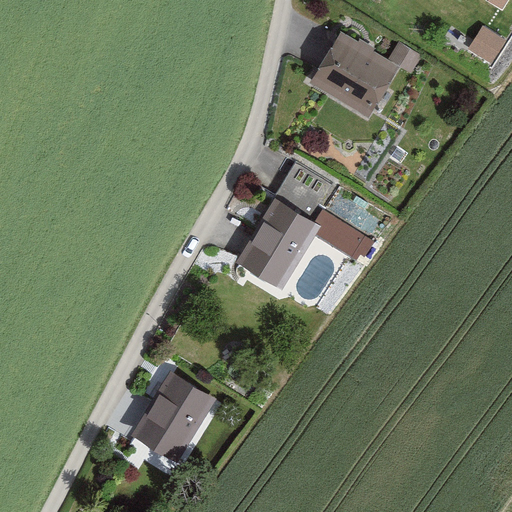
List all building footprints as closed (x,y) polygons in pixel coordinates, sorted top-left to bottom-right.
[(494,59),(508,34),(483,20),(469,45),(494,59)] [(335,32),(310,78),(371,110),(395,64),(335,32)] [(399,38),(388,56),(410,70),(421,51),(399,38)] [(271,195),(236,257),(285,284),(321,221),(317,219),(271,195)] [(323,208),(317,219),(321,221),(316,232),(351,249),(362,226),(323,208)] [(168,368),(135,426),(183,453),(216,395),(168,368)]
